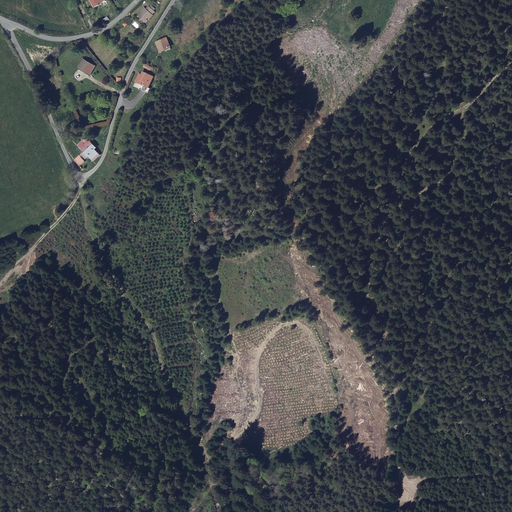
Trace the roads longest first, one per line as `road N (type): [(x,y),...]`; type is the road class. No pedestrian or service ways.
road 1 (track): [(368,511),(407,494),(395,467),(379,270),(389,199),(420,136),(511,58)]
road 2 (residential): [(7,22),(69,163),(83,176),(100,163),(131,70),(174,0)]
road 3 (track): [(209,494),(171,347),(114,250),(83,176)]
road 4 (unclassified): [(7,22),(46,37),(75,37),(109,27),(137,0)]
